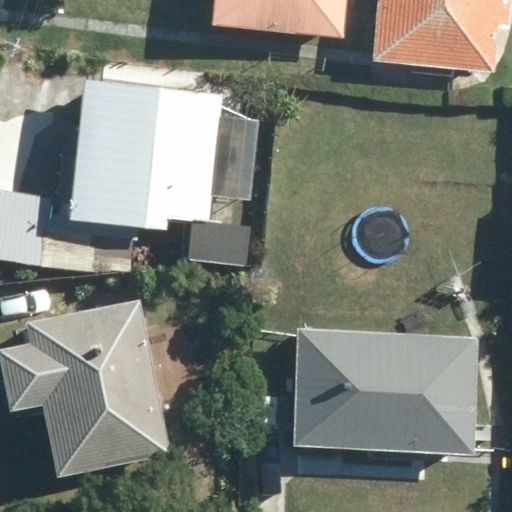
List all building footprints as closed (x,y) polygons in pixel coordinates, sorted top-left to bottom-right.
[(333,0),(199,0),(197,33),(330,43),(333,0)] [(511,0),(366,0),(362,69),(435,74),(485,77),(488,32),(511,33),(511,0)] [(58,234),(148,241),(149,228),(196,232),(207,98),(70,87),(58,234)] [(12,327),(18,355),(0,358),(0,421),(29,416),(43,492),(161,470),(130,305),(12,327)] [(467,341),(286,333),(280,455),(462,462),(467,341)]
